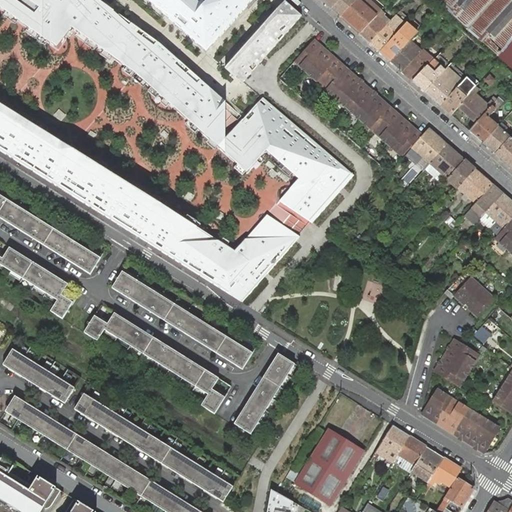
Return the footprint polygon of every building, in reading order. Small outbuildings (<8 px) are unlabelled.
[(0,0),(0,8),(58,50),(72,29),(200,131),(226,103),(205,84),(195,76),(173,56),(162,46),(103,3),(98,0),(0,0)] [(207,53),(251,0),(147,0),(196,43),(207,53)] [(320,0),(331,9),(341,17),(354,2),(356,0),(320,0)] [(370,0),(356,0),(354,2),(341,17),(359,34),(381,10),(376,5),(370,0)] [(511,0),(434,0),(511,68),(511,0)] [(246,43),(223,69),(241,84),(301,16),(284,1),(246,43)] [(369,43),(390,21),(388,19),(384,15),(385,14),(381,10),(359,34),(369,43)] [(394,17),(390,21),(369,43),(380,52),(401,30),(402,29),(404,26),(397,20),(399,19),(395,16),(394,17)] [(404,26),(402,29),(410,36),(414,33),(405,25),(404,26)] [(410,41),(417,34),(415,31),(414,33),(410,36),(402,29),(401,30),(380,52),(390,61),(408,43),(410,41)] [(401,150),(406,154),(423,135),(416,129),(414,131),(407,124),(399,118),(401,116),(395,110),(388,104),(386,106),(379,100),(372,93),(374,91),(369,87),(364,83),(362,85),(355,78),(348,72),(350,70),(342,63),(335,57),(333,59),(326,52),(319,46),(321,44),(315,38),(297,58),(303,63),(299,67),(307,74),(316,83),(320,78),(325,83),(330,87),(326,91),(336,100),(343,107),(347,103),(352,107),(357,111),(353,116),(361,122),(370,130),(373,126),(378,130),(383,134),(379,139),(388,146),(397,154),(401,150)] [(481,48),(473,40),(462,51),(465,53),(466,52),(470,56),(469,57),(471,59),(481,48)] [(421,50),(410,41),(408,43),(390,61),(402,71),(416,56),(419,53),(418,52),(421,50)] [(424,57),(419,53),(416,56),(402,71),(413,81),(427,66),(431,62),(432,61),(428,57),(426,56),(426,55),(424,57)] [(493,65),(497,61),(488,54),(484,58),(493,65)] [(424,91),(445,70),(440,66),(438,68),(431,62),(427,66),(413,81),(424,91)] [(458,81),(445,70),(424,91),(441,106),(464,81),(468,76),(470,73),(471,73),(468,70),(465,73),(464,72),(458,78),(460,79),(458,81)] [(495,79),(490,74),(485,80),(491,84),(495,79)] [(320,78),(316,83),(326,91),(330,87),(325,83),(320,78)] [(458,107),(474,90),(464,81),(441,106),(451,115),(458,107)] [(480,90),(476,87),(474,90),(458,107),(465,113),(469,116),(476,123),(490,108),(492,105),(497,100),(495,97),(487,105),(483,101),(481,99),(476,95),(480,90)] [(496,109),(505,99),(501,96),(497,100),(492,105),(490,108),(476,123),(469,131),(483,143),(498,126),(488,117),(490,115),(490,116),(496,109)] [(244,119),(217,148),(248,173),(267,153),(298,180),(280,202),(312,223),(353,175),(263,98),(253,110),(244,119)] [(226,103),(200,131),(217,148),(244,119),(226,103)] [(347,103),(343,107),(353,116),(357,111),(352,107),(347,103)] [(0,151),(96,212),(154,248),(242,303),(266,276),(300,237),(268,216),(235,253),(0,105),(0,151)] [(160,134),(168,116),(154,109),(146,127),(160,134)] [(373,126),(370,130),(379,139),(383,134),(378,130),(373,126)] [(504,131),(498,126),(483,143),(495,154),(510,137),(507,134),(504,131)] [(447,144),(429,128),(412,148),(429,164),(447,144)] [(511,138),(510,137),(495,154),(511,168),(511,138)] [(465,160),(447,144),(429,164),(434,168),(442,175),(447,179),(465,160)] [(412,148),(406,155),(423,171),(425,169),(429,164),(412,148)] [(465,160),(447,179),(457,188),(475,169),(465,160)] [(434,168),(429,164),(425,169),(432,175),(443,185),(447,179),(442,175),(434,168)] [(475,169),(457,188),(462,193),(468,198),(475,204),(493,185),(475,169)] [(480,209),(485,213),(503,194),(493,185),(475,204),(464,216),(469,221),(480,209)] [(438,201),(442,205),(443,204),(449,198),(445,194),(438,201)] [(496,222),(503,228),(506,225),(511,218),(511,201),(503,194),(485,213),(490,217),(495,222),(496,222)] [(0,195),(0,219),(90,275),(100,259),(0,195)] [(452,203),(448,199),(443,204),(447,208),(452,203)] [(457,224),(450,217),(445,223),(452,230),(457,224)] [(495,222),(490,217),(487,221),(492,226),(496,222),(495,222)] [(511,218),(497,236),(503,241),(500,244),(508,251),(511,254),(511,218)] [(497,236),(494,239),(500,244),(503,241),(497,236)] [(63,319),(73,303),(61,295),(68,285),(9,248),(2,259),(0,257),(0,265),(57,301),(50,312),(63,319)] [(193,316),(122,272),(112,289),(226,360),(242,370),(252,353),(193,316)] [(468,302),(469,303),(482,288),(471,278),(462,289),(456,295),(455,296),(460,301),(464,301),(467,303),(468,302)] [(455,282),(448,289),(456,295),(462,289),(455,282)] [(482,288),(469,303),(470,305),(469,306),(472,308),(472,312),(477,317),(494,299),(482,288)] [(201,406),(215,414),(225,398),(212,390),(219,379),(114,314),(107,324),(94,316),(84,333),(98,341),(104,330),(205,394),(208,395),(201,406)] [(482,326),(473,336),(483,344),(492,335),(482,326)] [(449,349),(445,356),(469,371),(475,362),(474,359),(472,358),(475,353),(459,343),(454,340),(450,347),(452,348),(450,350),(449,349)] [(75,388),(12,350),(3,366),(65,404),(75,388)] [(251,434),(295,364),(278,354),(234,424),(251,434)] [(469,371),(445,356),(441,362),(442,363),(441,365),(439,364),(435,371),(455,384),(458,379),(461,381),(464,380),(469,371)] [(511,391),(508,389),(505,392),(503,391),(500,392),(494,402),(511,413),(511,391)] [(434,417),(431,420),(438,424),(451,404),(446,401),(448,399),(447,396),(438,390),(427,407),(424,413),(430,416),(431,416),(431,415),(434,417)] [(84,394),(74,410),(223,503),(233,487),(84,394)] [(164,511),(200,511),(15,396),(5,413),(164,511)] [(460,404),(447,396),(448,399),(446,401),(451,404),(455,407),(456,404),(460,404)] [(451,404),(438,424),(445,429),(447,425),(449,426),(448,427),(448,428),(454,432),(469,409),(460,404),(456,404),(455,407),(451,404)] [(468,443),(481,423),(477,420),(478,418),(477,415),(469,409),(454,432),(453,434),(460,438),(461,436),(463,438),(462,439),(468,443)] [(478,418),(477,420),(481,423),(485,426),(487,423),(490,423),(477,415),(478,418)] [(477,449),(484,453),(499,428),(490,423),(487,423),(485,426),(481,423),(468,443),(475,448),(476,446),(478,447),(477,449)] [(410,436),(392,425),(380,446),(383,448),(384,446),(388,448),(399,455),(410,436)] [(319,427),(312,441),(318,444),(325,430),(319,427)] [(328,429),(295,483),(331,505),(364,451),(328,429)] [(410,436),(399,455),(412,463),(411,465),(414,467),(426,447),(410,436)] [(414,467),(413,469),(426,478),(425,480),(428,482),(444,458),(426,447),(414,467)] [(48,511),(62,491),(43,480),(38,488),(33,485),(36,481),(0,458),(0,502),(15,511),(48,511)] [(392,469),(399,473),(406,462),(399,458),(392,469)] [(444,458),(428,482),(433,485),(435,481),(434,480),(435,477),(449,487),(461,468),(444,458)] [(457,478),(436,511),(451,511),(445,508),(450,500),(462,507),(474,489),(457,478)] [(433,485),(428,482),(422,492),(427,495),(433,485)] [(280,494),(267,489),(262,511),(293,511),(295,503),(280,494)] [(495,502),(488,511),(507,511),(511,506),(511,500),(508,498),(506,500),(503,501),(499,502),(495,502)] [(383,511),(369,503),(363,511),(383,511)]
